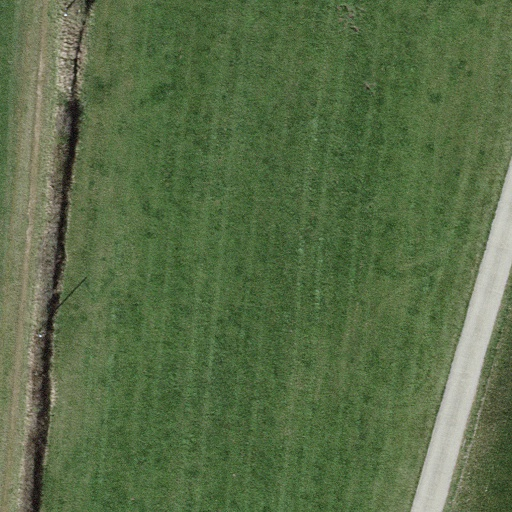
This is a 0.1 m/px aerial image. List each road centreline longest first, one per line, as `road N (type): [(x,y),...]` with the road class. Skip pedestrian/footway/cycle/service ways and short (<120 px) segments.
road 1 (track): [(1,511),(55,0)]
road 2 (track): [(511,229),(434,511)]
